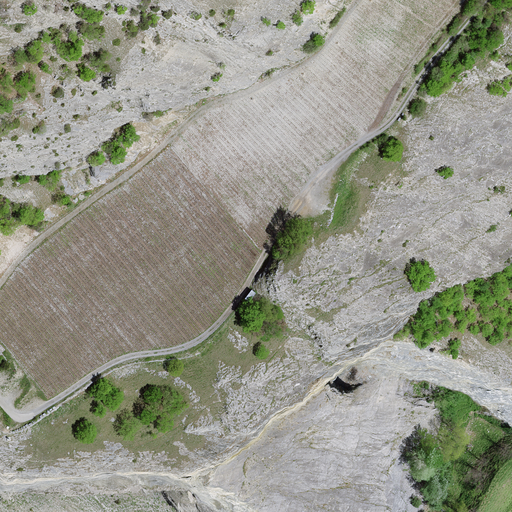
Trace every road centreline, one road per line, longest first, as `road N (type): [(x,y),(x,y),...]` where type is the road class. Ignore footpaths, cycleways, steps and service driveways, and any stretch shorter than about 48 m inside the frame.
road 1 (unclassified): [(465,0),(321,157),(260,205),(130,368),(59,388),(0,420)]
road 2 (track): [(0,254),(175,118),(291,61),(337,0)]
